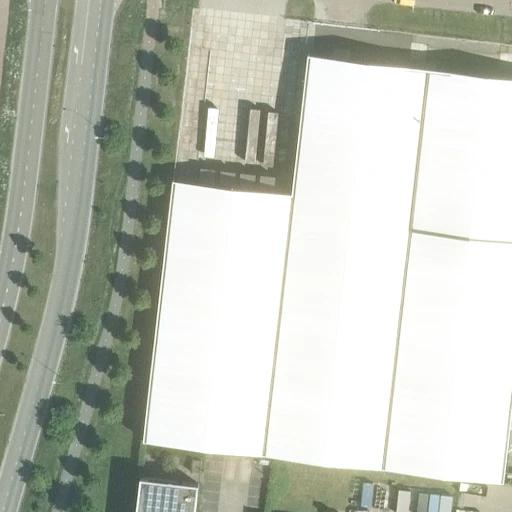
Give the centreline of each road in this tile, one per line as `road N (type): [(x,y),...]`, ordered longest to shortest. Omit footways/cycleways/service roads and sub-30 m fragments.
road 1 (secondary): [(0,511),(69,271),(99,0)]
road 2 (secondary): [(47,0),(0,290)]
